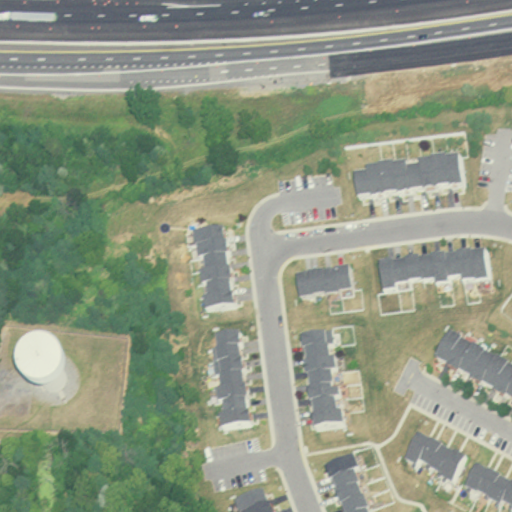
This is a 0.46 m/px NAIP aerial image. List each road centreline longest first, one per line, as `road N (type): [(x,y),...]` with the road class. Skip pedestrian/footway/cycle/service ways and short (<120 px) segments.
road 1 (residential): [(511,228),(462,221),(260,246),(284,431),(310,511)]
road 2 (motorway): [(0,69),(219,70),(388,57),(511,36)]
road 3 (motorway): [(372,0),(163,13),(0,11)]
